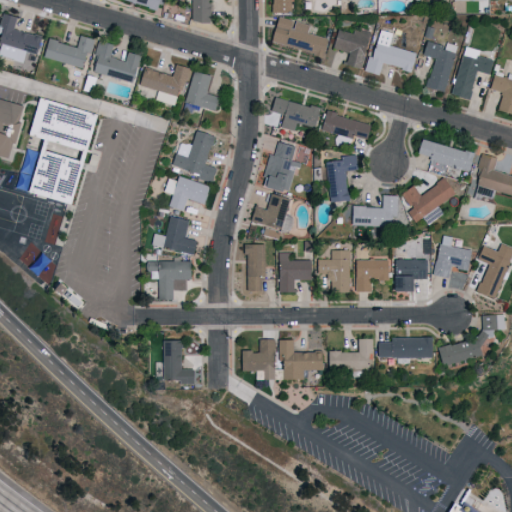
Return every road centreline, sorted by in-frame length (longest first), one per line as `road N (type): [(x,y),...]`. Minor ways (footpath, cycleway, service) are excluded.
road 1 (residential): [(45,0),(511,140)]
road 2 (residential): [(217,384),(223,250),(251,124),(249,0)]
road 3 (residential): [(139,320),(455,319)]
road 4 (motorway): [(175,475),(0,308)]
